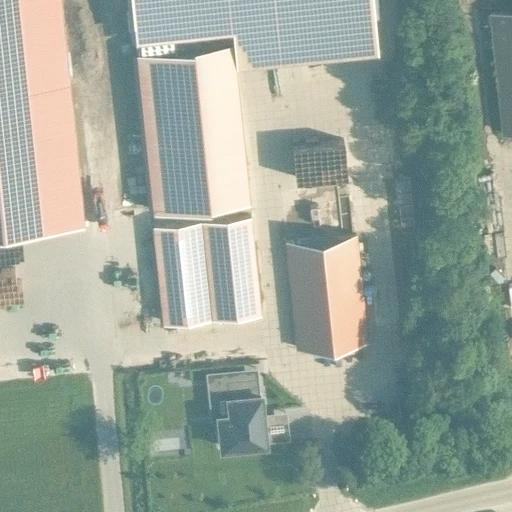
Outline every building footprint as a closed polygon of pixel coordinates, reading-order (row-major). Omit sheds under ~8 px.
[(0,0),(0,226),(81,218),(58,0),(0,0)] [(129,0),(133,36),(140,35),(141,49),(170,46),(168,32),(373,11),(371,0),(129,0)] [(511,131),(511,0),(487,0),(502,132),(511,131)] [(135,52),(152,211),(248,201),(231,42),(135,52)] [(255,148),(251,117),(241,119),(245,149),(255,148)] [(316,143),(316,120),(303,119),(302,143),(316,143)] [(248,216),(202,221),(212,318),(258,313),(248,216)] [(151,226),(161,323),(212,318),(202,221),(151,226)] [(294,348),(365,341),(354,235),(283,242),(294,348)] [(253,369),(252,355),(226,357),(227,371),(253,369)] [(228,420),(216,421),(219,449),(264,444),(259,395),(255,396),(253,378),(225,381),(212,382),(213,391),(225,390),(228,420)]
